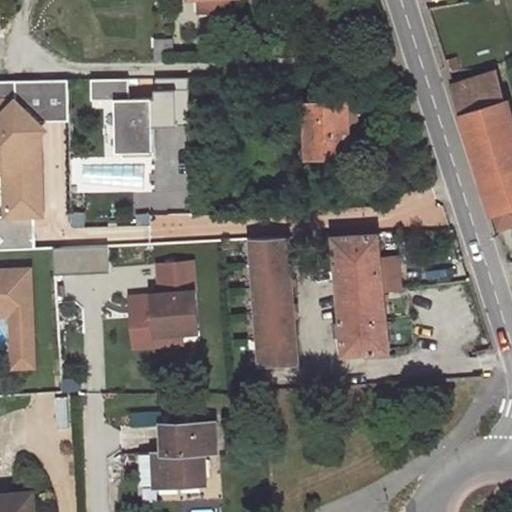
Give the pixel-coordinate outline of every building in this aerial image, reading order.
[(201,0),(202,12),(232,11),(231,0),(201,0)] [(166,38),(156,38),(156,61),(167,60),(166,38)] [(508,97),(499,67),(452,81),(461,112),(508,97)] [(132,95),(131,75),(92,77),(93,97),(118,96),(120,150),(159,149),(156,93),(132,95)] [(191,113),(191,75),(162,76),(162,113),(191,113)] [(72,118),(71,78),(0,79),(0,163),(3,163),(4,217),(48,216),(47,118),(72,118)] [(511,109),(508,97),(461,112),(499,229),(511,224),(511,109)] [(349,102),(308,103),(310,155),(350,153),(349,102)] [(334,236),(345,353),(390,350),(385,290),(398,289),(396,266),(383,267),(382,257),(380,233),(334,236)] [(251,238),(262,365),(298,363),(288,237),(251,238)] [(111,269),(110,244),(56,247),(58,272),(111,269)] [(383,267),(396,266),(395,256),(382,257),(383,267)] [(153,294),(154,305),(154,315),(133,316),(135,347),(158,345),(157,335),(182,333),(199,331),(193,262),(159,264),(161,294),(153,294)] [(132,306),(133,316),(154,315),(154,305),(132,306)] [(182,333),(157,335),(158,345),(183,343),(182,333)] [(132,426),(162,425),(162,412),(132,413),(132,426)] [(158,486),(206,484),(205,452),(217,452),(216,423),(162,425),(163,453),(157,453),(158,486)] [(158,486),(157,453),(142,453),(143,486),(158,486)] [(34,511),(33,492),(0,495),(0,511),(34,511)]
